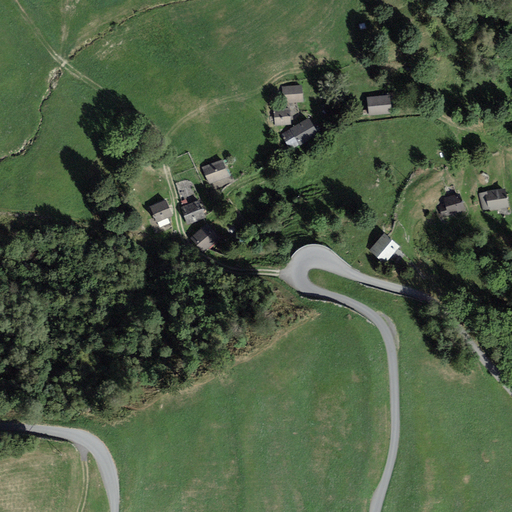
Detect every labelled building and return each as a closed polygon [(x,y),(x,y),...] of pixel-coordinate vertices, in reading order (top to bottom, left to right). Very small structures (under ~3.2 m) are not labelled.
[(284,103),(303,101),(301,85),(282,87),(284,103)] [(369,115),(392,112),(390,94),(367,97),(369,115)] [(289,107),(274,109),(276,126),(291,124),(289,107)] [(319,134),(309,116),(280,132),(290,150),(319,134)] [(209,184),(229,176),(222,159),(202,167),(209,184)] [(509,205),(505,187),(482,192),(487,211),(509,205)] [(459,193),(443,198),(447,212),(463,207),(459,193)] [(157,222),(173,215),(166,199),(150,206),(157,222)] [(187,223),(205,216),(199,200),(181,207),(187,223)] [(205,247),(218,235),(207,222),(194,234),(205,247)] [(400,246),(384,232),(368,250),(384,264),(400,246)]
